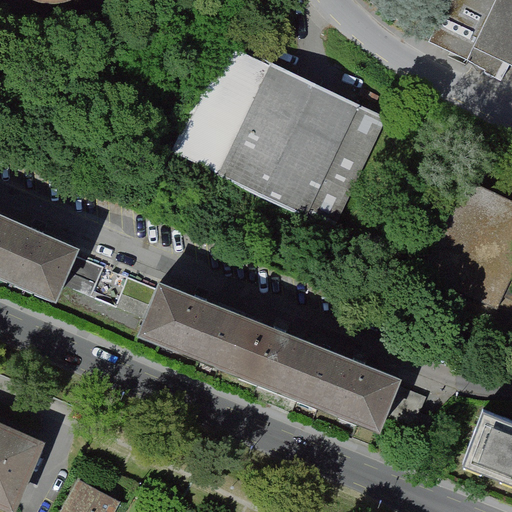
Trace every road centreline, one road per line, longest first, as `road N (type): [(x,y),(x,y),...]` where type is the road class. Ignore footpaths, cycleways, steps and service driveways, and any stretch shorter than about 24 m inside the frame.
road 1 (residential): [(511,390),(465,386),(0,189)]
road 2 (tertiary): [(0,322),(439,511)]
road 3 (residential): [(332,0),(396,56),(511,116)]
